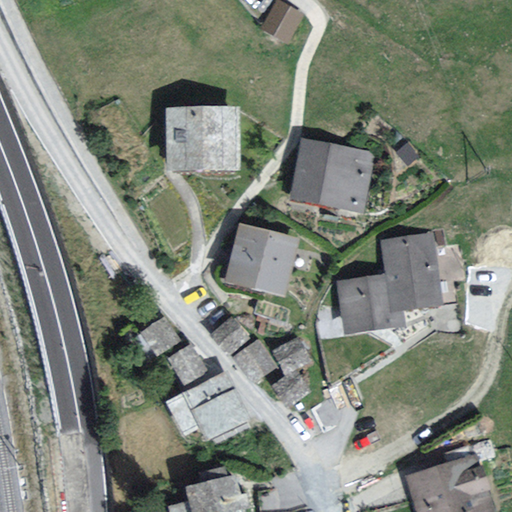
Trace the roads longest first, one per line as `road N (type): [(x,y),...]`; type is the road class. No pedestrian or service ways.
road 1 (unclassified): [(0,41),(187,346),(296,471),(320,511)]
road 2 (secondary): [(0,151),(53,309),(85,511)]
road 3 (track): [(312,497),(421,437),(486,381),(511,296)]
